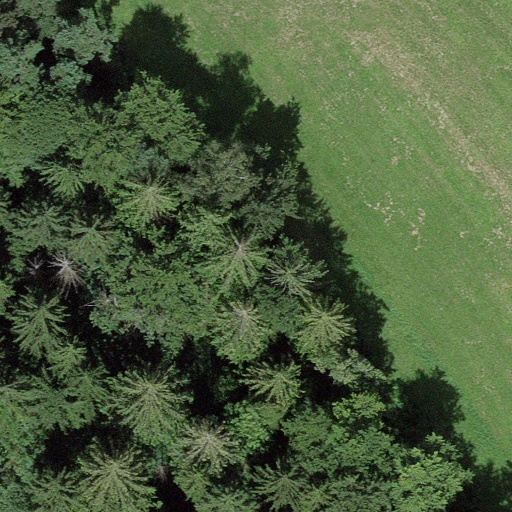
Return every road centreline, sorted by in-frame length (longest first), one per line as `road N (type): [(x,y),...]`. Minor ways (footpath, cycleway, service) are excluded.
road 1 (track): [(118,0),(308,272),(383,367),(419,392)]
road 2 (track): [(0,357),(104,511)]
